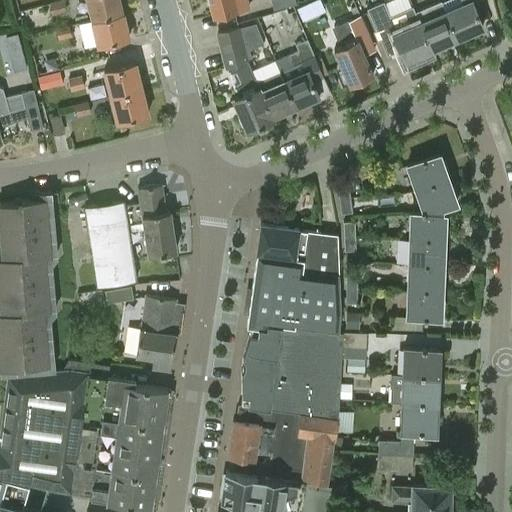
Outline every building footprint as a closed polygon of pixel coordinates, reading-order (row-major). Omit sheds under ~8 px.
[(61,0),(49,3),(49,4),(51,13),(64,9),(61,0)] [(86,0),(91,19),(122,12),(119,0),(86,0)] [(209,0),(214,17),(249,8),(246,0),(209,0)] [(271,0),(273,8),(295,3),(294,0),(271,0)] [(305,19),(327,9),(323,0),(314,0),(299,6),(305,19)] [(448,0),(443,3),(447,13),(458,39),(484,27),(473,2),(476,0),(448,0)] [(406,61),(432,50),(421,24),(420,24),(412,6),(390,16),(383,1),(367,8),(388,56),(401,50),(406,61)] [(332,27),(340,47),(335,50),(350,85),(374,75),(365,55),(376,50),(357,7),(351,9),(355,17),(332,27)] [(129,38),(122,12),(91,19),(97,45),(129,38)] [(447,13),(421,24),(432,50),(458,39),(447,13)] [(215,32),(218,45),(242,40),(245,51),(264,43),(255,24),(240,27),(240,26),(215,32)] [(55,28),(55,29),(57,38),(70,34),(68,25),(55,28)] [(21,41),(19,31),(9,33),(12,43),(21,41)] [(275,59),(280,72),(295,107),(318,97),(312,82),(324,77),(315,56),(307,38),(295,44),(297,50),(275,59)] [(242,40),(218,45),(224,69),(248,63),(245,51),(242,40)] [(111,96),(142,89),(135,63),(105,70),(111,96)] [(41,89),(63,83),(59,70),(37,76),(41,89)] [(257,82),(259,88),(272,117),(295,107),(280,72),(257,82)] [(81,76),(68,80),(70,89),(83,86),(81,76)] [(0,113),(36,103),(33,89),(5,96),(3,89),(0,87),(0,113)] [(273,119),(272,117),(259,88),(234,99),(247,130),(258,126),(259,128),(264,125),(263,124),(273,119)] [(148,114),(142,89),(111,96),(117,122),(148,114)] [(87,102),(74,105),(77,115),(89,111),(87,102)] [(42,127),(36,103),(0,113),(0,139),(0,138),(0,125),(26,118),(29,131),(42,127)] [(63,112),(51,114),(56,134),(68,131),(63,112)] [(406,165),(414,190),(448,178),(439,154),(406,165)] [(448,178),(414,190),(423,213),(439,214),(440,209),(456,203),(448,178)] [(96,285),(136,279),(128,230),(144,228),(148,254),(176,250),(170,209),(165,210),(161,183),(138,187),(140,202),(124,204),(123,200),(84,206),(96,285)] [(337,184),(339,199),(350,197),(348,183),(337,184)] [(0,368),(23,367),(48,364),(43,310),(50,310),(45,255),(51,255),(45,192),(29,193),(29,199),(21,199),(21,202),(0,203),(0,245),(1,258),(0,258),(0,368)] [(350,197),(339,199),(341,214),(352,212),(350,197)] [(410,213),(409,239),(443,241),(444,214),(439,214),(423,213),(410,213)] [(343,222),(344,236),(355,236),(355,221),(343,222)] [(247,324),(251,325),(266,327),(266,323),(339,331),(341,309),(339,274),(315,271),(320,231),(298,228),(298,227),(260,222),(256,252),(257,252),(247,324)] [(355,236),(344,236),(344,251),(356,251),(355,236)] [(409,239),(408,265),(441,266),(443,241),(409,239)] [(408,265),(407,290),(440,292),(441,266),(408,265)] [(346,273),(346,288),(357,288),(357,274),(346,273)] [(105,290),(107,303),(133,298),(131,285),(105,290)] [(357,288),(346,288),(346,303),(357,303),(357,288)] [(439,318),(440,292),(407,290),(405,317),(393,316),(392,328),(423,330),(423,317),(439,318)] [(152,366),(170,368),(175,332),(174,332),(178,303),(179,303),(179,302),(175,301),(176,298),(145,294),(141,326),(140,326),(136,353),(153,355),(152,366)] [(346,312),(345,327),(358,327),(358,312),(346,312)] [(240,403),(337,417),(342,331),(339,331),(266,323),(266,327),(251,325),(250,335),(243,357),(244,358),(244,357),(251,360),(250,369),(242,370),(242,369),(241,369),(242,393),(240,403)] [(342,331),(342,332),(342,344),(366,345),(366,332),(342,331)] [(365,358),(366,345),(342,344),(342,357),(365,358)] [(401,375),(437,376),(438,349),(402,347),(401,375)] [(347,371),(364,372),(365,359),(348,358),(347,371)] [(0,475),(5,477),(27,483),(50,489),(50,488),(91,493),(90,496),(105,498),(105,501),(150,508),(167,389),(124,382),(123,385),(106,383),(109,365),(69,360),(67,368),(54,370),(8,374),(0,430),(0,475)] [(401,375),(400,402),(435,403),(437,376),(401,375)] [(351,383),(339,383),(338,397),(350,397),(351,383)] [(376,439),(375,452),(411,454),(412,432),(434,433),(435,403),(400,402),(398,432),(399,432),(399,440),(376,439)] [(229,461),(228,469),(326,483),(333,439),(334,440),(337,417),(240,403),(238,403),(237,411),(241,412),(242,420),(234,418),(229,454),(237,455),(234,462),(229,461)] [(410,469),(411,454),(375,452),(375,468),(410,469)] [(227,511),(220,511),(219,511),(334,511),(335,485),(326,483),(228,469),(226,469),(222,499),(231,500),(229,511),(227,511)] [(388,476),(387,499),(397,499),(396,511),(448,511),(449,486),(414,484),(414,477),(388,476)] [(22,505),(27,483),(5,477),(0,496),(0,511),(38,511),(40,509),(22,505)]
